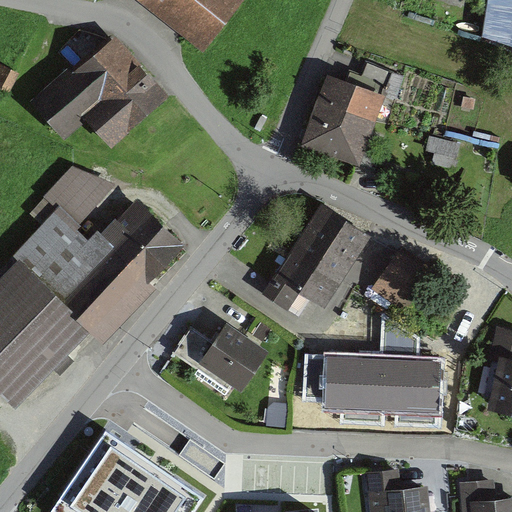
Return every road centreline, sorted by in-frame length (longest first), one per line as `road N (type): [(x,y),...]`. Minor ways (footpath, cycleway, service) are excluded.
road 1 (residential): [(119,363),(217,434),(249,444),(439,450),(511,463)]
road 2 (residential): [(274,172),(240,152),(137,29),(101,13),(28,0)]
road 3 (residential): [(511,279),(443,235),(274,172)]
road 4 (unclassified): [(274,172),(119,363)]
road 5 (unclassified): [(119,363),(0,506)]
road 6 (unclassified): [(274,172),(344,0)]
